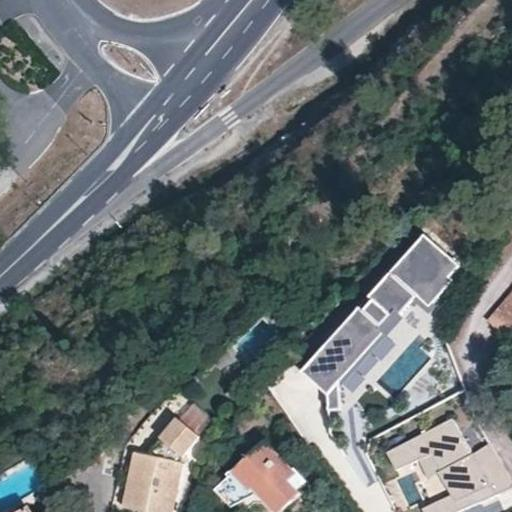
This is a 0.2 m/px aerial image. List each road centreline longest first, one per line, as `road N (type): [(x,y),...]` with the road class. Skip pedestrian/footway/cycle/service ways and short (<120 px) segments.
road 1 (primary): [(0,285),(387,0)]
road 2 (secondary): [(153,120),(0,277)]
